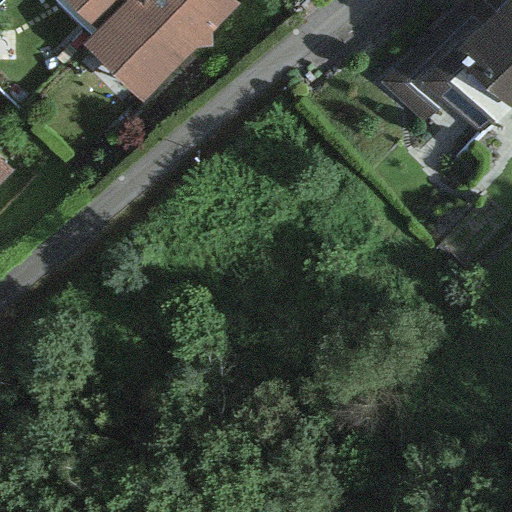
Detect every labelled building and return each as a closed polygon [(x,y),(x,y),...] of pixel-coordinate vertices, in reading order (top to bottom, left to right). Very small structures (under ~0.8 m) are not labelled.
[(148,81),(231,2),(228,0),(131,0),(99,31),(148,81)] [(128,0),(102,0),(115,13),(128,0)] [(480,143),(511,110),(511,0),(493,0),(485,8),(476,0),(459,0),(372,88),(445,160),(471,134),(480,143)] [(0,171),(17,153),(0,136),(0,171)] [(511,234),(511,192),(499,180),(443,236),(477,270),(511,234)]
